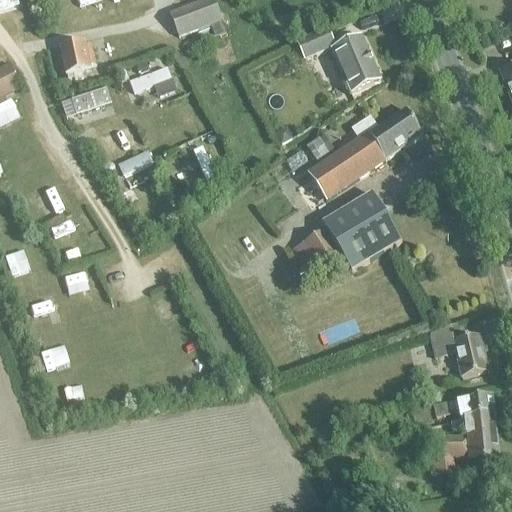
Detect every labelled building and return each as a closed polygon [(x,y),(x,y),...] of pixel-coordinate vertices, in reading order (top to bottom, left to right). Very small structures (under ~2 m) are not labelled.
[(170,17),(178,40),(222,23),(214,1),(170,17)] [(298,45),(306,63),(335,50),(328,33),(298,45)] [(333,55),(350,97),(381,85),(363,42),(333,55)] [(91,46),(86,47),(85,45),(59,50),(65,78),(91,72),(90,68),(96,66),(91,46)] [(0,70),(0,98),(20,89),(9,66),(0,70)] [(511,72),(501,76),(511,104),(511,72)] [(106,91),(71,103),(76,119),(112,106),(106,91)] [(325,204),(423,140),(408,116),(380,134),(372,121),(357,131),(365,142),(309,179),(325,204)] [(306,149),(318,164),(333,152),(322,137),(306,149)] [(337,252),(351,276),(401,247),(372,197),(322,226),(326,232),(291,252),(303,272),(337,252)] [(480,340),(461,344),(457,327),(429,337),(434,362),(455,358),(460,381),(487,376),(480,340)] [(462,424),(497,418),(493,399),(434,412),(436,421),(449,418),(449,417),(460,414),(462,424)] [(411,411),(414,425),(431,421),(427,407),(411,411)] [(497,418),(462,424),(453,426),(453,433),(463,434),(463,429),(467,429),(468,441),(429,438),(429,448),(416,449),(418,467),(413,468),(414,479),(431,478),(455,476),(454,462),(469,461),(469,465),(500,463),(497,418)] [(382,484),(385,503),(398,501),(394,482),(382,484)]
